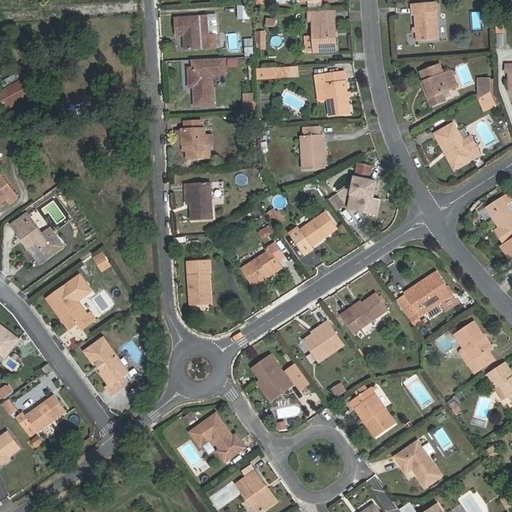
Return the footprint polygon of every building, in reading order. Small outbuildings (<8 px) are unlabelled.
[(440,39),(437,2),(412,4),(413,15),(415,15),(417,41),(440,39)] [(475,28),(483,27),(481,9),(473,10),(475,28)] [(338,50),(336,20),(334,20),(333,11),(309,12),(310,21),(313,21),(315,52),(338,50)] [(209,14),(175,17),(176,36),(184,36),(184,50),(217,48),(216,33),(210,34),(209,14)] [(257,32),(257,49),(266,49),(265,32),(257,32)] [(246,47),(246,55),(254,55),(254,47),(246,47)] [(226,57),(204,58),(204,67),(194,67),(189,67),(190,86),(194,86),(195,104),(214,104),(213,73),(226,72),(226,57)] [(193,59),(194,67),(204,67),(204,58),(193,59)] [(431,97),(458,87),(451,69),(444,72),(441,64),(421,72),(431,97)] [(299,76),(298,65),(286,66),(288,78),(299,76)] [(288,78),(286,66),(276,67),(277,78),(288,78)] [(318,84),(320,99),(329,98),(331,116),(351,113),(345,71),(325,74),(326,83),(318,84)] [(18,73),(1,82),(5,89),(22,80),(18,73)] [(23,80),(31,95),(39,91),(35,84),(37,83),(33,75),(23,80)] [(479,77),(479,97),(492,90),(492,77),(479,77)] [(0,91),(0,102),(4,110),(31,95),(23,80),(22,80),(5,89),(0,91)] [(492,90),(479,97),(479,98),(486,111),(498,104),(492,90)] [(244,93),(245,101),(257,101),(256,92),(244,93)] [(245,101),(245,113),(260,112),(259,100),(257,101),(245,101)] [(201,121),(184,122),(184,129),(182,129),(183,148),(190,147),(190,152),(186,153),(187,159),(210,158),(209,144),(206,144),(205,135),(205,129),(205,128),(202,128),(201,128),(201,121)] [(435,133),(445,152),(449,152),(455,165),(471,157),(472,159),(481,154),(474,140),(467,144),(455,122),(435,133)] [(301,135),(303,169),(327,168),(325,134),(304,135),(301,135)] [(359,162),(349,209),(366,213),(369,197),(374,198),(377,182),(369,181),(372,166),(359,162)] [(0,202),(7,198),(10,201),(16,196),(0,176),(0,202)] [(191,220),(214,219),(212,183),(185,184),(185,193),(190,193),(191,220)] [(500,247),(509,260),(511,257),(511,212),(507,205),(511,202),(511,197),(509,193),(486,208),(499,228),(494,230),(503,244),(500,247)] [(337,194),(329,199),(337,211),(345,205),(337,194)] [(278,211),(269,218),(276,228),(286,221),(278,211)] [(298,226),(290,232),(305,253),(313,248),(309,243),(320,236),(322,237),(336,227),(326,212),(300,230),(298,226)] [(17,233),(40,265),(63,248),(50,230),(42,236),(27,215),(16,223),(21,230),(17,233)] [(16,223),(12,226),(17,233),(21,230),(16,223)] [(263,239),(274,232),(269,225),(258,232),(263,239)] [(286,257),(276,242),(264,248),(266,251),(241,267),(254,287),(271,277),(268,273),(281,265),(279,261),(286,257)] [(94,256),(103,271),(114,265),(105,250),(94,256)] [(212,290),(210,271),(211,271),(211,259),(188,260),(191,304),(210,303),(210,290),(212,290)] [(421,316),(453,295),(440,276),(417,291),(415,287),(406,293),(407,295),(419,313),(421,316)] [(46,300),(68,330),(76,324),(86,317),(64,287),(46,300)] [(362,329),(389,309),(377,292),(350,311),(362,329)] [(407,295),(400,300),(412,318),(418,315),(419,313),(407,295)] [(411,319),(417,327),(423,324),(418,315),(412,318),(411,319)] [(322,328),(313,333),(304,340),(320,363),(346,345),(328,321),(320,325),(322,328)] [(492,350),(482,336),(484,334),(475,321),(455,334),(474,363),(470,365),(475,373),(496,360),(490,351),(492,350)] [(0,353),(6,358),(20,339),(0,323),(0,353)] [(103,373),(111,386),(108,388),(113,395),(128,384),(123,377),(130,372),(105,337),(86,350),(95,363),(99,364),(101,363),(105,368),(104,369),(103,373)] [(268,397),(283,387),(285,391),(297,382),(288,370),(284,373),(272,355),(253,369),(263,383),(260,386),(268,397)] [(511,371),(505,362),(488,374),(497,387),(500,386),(508,399),(511,396),(511,371)] [(48,376),(55,371),(49,364),(43,368),(48,376)] [(342,383),(332,389),(337,395),(346,389),(342,383)] [(497,387),(496,389),(505,401),(508,399),(500,386),(497,387)] [(396,423),(371,387),(352,400),(357,407),(359,406),(369,420),(366,422),(376,437),(396,423)] [(55,395),(26,416),(23,413),(16,418),(26,430),(32,425),(38,433),(68,412),(55,395)] [(217,450),(226,461),(246,446),(237,434),(234,436),(217,413),(191,431),(201,445),(213,437),(220,447),(217,450)] [(22,450),(8,432),(0,437),(0,466),(3,464),(3,463),(3,460),(6,458),(9,459),(22,450)] [(443,476),(419,440),(395,456),(406,473),(415,467),(418,472),(417,474),(426,487),(443,476)] [(243,471),(248,477),(256,471),(252,465),(243,471)] [(256,471),(248,477),(237,484),(257,511),(263,511),(275,504),(265,490),(268,488),(256,471)] [(234,480),(211,496),(219,508),(242,492),(234,480)] [(511,495),(511,494),(502,500),(509,511),(511,509),(511,495)]
